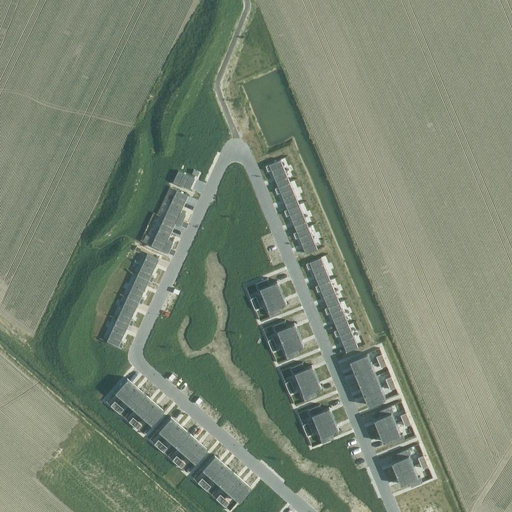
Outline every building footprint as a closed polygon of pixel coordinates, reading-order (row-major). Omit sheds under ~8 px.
[(281,159),(269,164),(271,169),(276,180),(278,186),(290,181),(281,159)] [(290,181),(278,186),(281,192),(285,203),(288,208),(299,204),(290,181)] [(176,189),(163,217),(175,222),(180,225),(185,214),(180,211),(181,209),(182,206),(187,195),(176,189)] [(299,204),(288,208),(290,214),(294,225),(297,231),(308,226),(299,204)] [(163,217),(151,244),(167,252),(172,241),(167,238),(168,236),(169,234),(175,222),(163,217)] [(183,219),(180,225),(186,227),(188,222),(187,221),(183,219)] [(308,226),(297,231),(299,236),(304,247),(306,253),(318,248),(308,226)] [(170,247),(167,252),(173,255),(176,249),(174,249),(170,247)] [(147,253),(137,275),(148,280),(155,263),(158,258),(147,253)] [(321,257),(310,261),(312,267),(316,278),(319,284),(330,279),(321,257)] [(137,275),(126,297),(138,302),(145,285),(148,280),(137,275)] [(257,282),(256,282),(259,288),(261,287),(265,298),(282,291),(279,285),(278,282),(277,280),(270,283),(268,277),(257,282)] [(330,279),(319,284),(321,289),(326,301),(328,306),(340,301),(330,279)] [(282,291),(265,298),(270,309),(268,310),(270,316),(282,311),(279,306),(287,302),(286,301),(285,298),(282,291)] [(126,297),(116,318),(128,324),(135,307),(138,302),(126,297)] [(340,301),(328,306),(330,312),(335,323),(337,328),(337,329),(349,324),(340,301)] [(116,318),(106,340),(117,346),(125,329),(128,324),(116,318)] [(285,319),(274,324),(276,330),(278,329),(282,340),(299,333),(297,327),(296,324),(295,322),(287,325),(285,319)] [(349,324),(337,329),(340,334),(344,345),(347,351),(358,346),(349,324)] [(299,333),(282,340),(287,351),(285,352),(287,358),(288,358),(299,353),(297,348),(304,345),(303,343),(302,340),(299,333)] [(367,352),(350,359),(351,360),(353,366),(354,369),(355,371),(372,364),(367,352)] [(303,362),(291,366),(293,372),(295,371),(300,382),(317,375),(314,369),(313,366),(312,364),(305,367),(303,362)] [(372,364),(355,371),(356,373),(357,375),(359,381),(360,382),(377,375),(372,364)] [(317,375),(300,382),(304,393),(303,394),(305,400),(316,395),(314,390),(322,387),(321,385),(320,382),(317,375)] [(377,375),(360,382),(360,383),(362,389),(364,391),(364,393),(381,386),(377,375)] [(126,377),(114,391),(123,399),(135,385),(134,384),(132,382),(127,378),(126,377)] [(135,385),(123,399),(133,407),(145,393),(144,393),(139,388),(137,386),(135,385)] [(381,386),(364,393),(365,395),(366,398),(369,404),(386,397),(381,386)] [(145,393),(133,407),(142,415),(154,401),(152,400),(150,398),(145,394),(145,393)] [(110,405),(114,409),(119,404),(114,400),(110,405)] [(154,401),(142,415),(151,423),(163,409),(162,408),(157,404),(155,402),(154,401)] [(119,404),(114,409),(119,413),(123,408),(119,404)] [(320,404),(308,408),(311,414),(313,413),(317,424),(334,417),(331,411),(330,408),(329,406),(322,409),(320,404)] [(382,415),(375,418),(375,420),(376,423),(379,429),(396,422),(392,411),(393,411),(391,405),(380,409),(382,415)] [(170,415),(158,429),(167,437),(179,423),(178,422),(175,420),(171,416),(170,415)] [(128,421),(133,425),(137,420),(132,416),(128,421)] [(334,417),(317,424),(322,435),(320,436),(322,442),(334,437),(332,432),(339,429),(338,427),(337,424),(334,417)] [(137,420),(133,425),(137,429),(141,424),(137,420)] [(396,422),(379,429),(382,436),(383,439),(384,441),(391,438),(394,443),(405,439),(405,438),(403,433),(401,433),(396,422)] [(179,423),(167,437),(176,445),(188,431),(187,431),(183,427),(181,425),(179,423)] [(188,431),(176,445),(185,453),(197,439),(196,438),(194,436),(189,432),(188,431)] [(154,443),(158,447),(162,443),(158,439),(154,443)] [(197,439),(185,453),(194,461),(206,448),(206,447),(201,443),(199,441),(197,439)] [(162,443),(158,447),(163,451),(167,447),(162,443)] [(399,458),(392,461),(393,463),(394,465),(397,472),(414,465),(409,454),(411,453),(409,448),(409,447),(397,452),(399,458)] [(213,454),(201,468),(211,476),(223,462),(221,461),(219,459),(214,455),(213,454)] [(172,459),(176,463),(180,459),(176,455),(172,459)] [(180,459),(176,463),(181,467),(185,462),(180,459)] [(223,462),(211,476),(220,484),(232,470),(231,469),(226,465),(224,463),(223,462)] [(414,465),(397,472),(400,479),(401,482),(401,483),(409,480),(411,486),(423,481),(420,475),(418,476),(414,465)] [(232,470),(220,484),(229,492),(241,478),(240,477),(237,475),(233,471),(232,470)] [(197,482),(202,486),(206,481),(201,477),(197,482)] [(241,478),(229,492),(238,500),(250,486),(249,485),(245,481),(242,479),(241,478)] [(206,481),(202,486),(206,490),(210,485),(206,481)] [(215,498),(220,502),(224,497),(219,493),(215,498)] [(224,497),(220,502),(224,506),(228,501),(224,497)]
